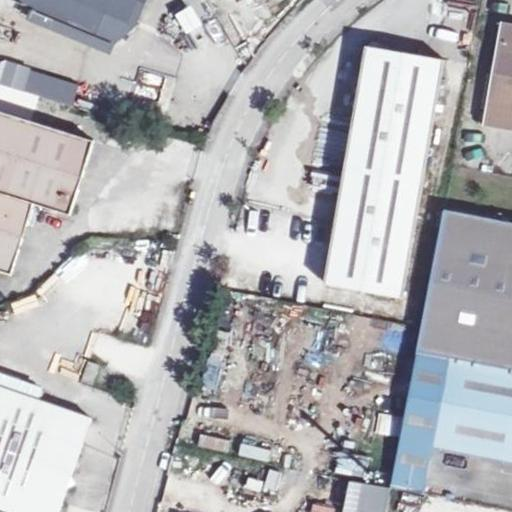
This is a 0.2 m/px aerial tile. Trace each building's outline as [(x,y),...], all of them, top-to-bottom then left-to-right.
[(14,0),(95,35),(106,10),(129,20),(136,0),(14,0)] [(186,34),(201,23),(189,5),(174,16),(186,34)] [(511,30),(500,28),(483,134),(511,138),(511,30)] [(365,44),(324,284),(404,299),(444,59),(365,44)] [(27,69),(7,63),(0,83),(21,89),(27,69)] [(42,121),(27,117),(0,108),(0,268),(14,272),(36,202),(70,213),(93,137),(91,136),(54,125),(42,121)] [(30,109),(27,117),(42,121),(44,114),(30,109)] [(59,109),(54,125),(91,136),(95,120),(59,109)] [(511,222),(442,210),(419,330),(511,349),(511,222)] [(115,247),(106,263),(128,276),(137,259),(115,247)] [(511,349),(419,330),(388,489),(421,495),(430,447),(511,462),(511,349)] [(85,364),(80,383),(90,386),(96,368),(85,364)] [(0,391),(0,510),(5,511),(54,511),(84,420),(0,391)] [(200,436),(199,447),(225,452),(227,440),(200,436)] [(240,445),(238,457),(268,463),(270,451),(240,445)] [(350,481),(344,511),(383,511),(388,489),(350,481)]
